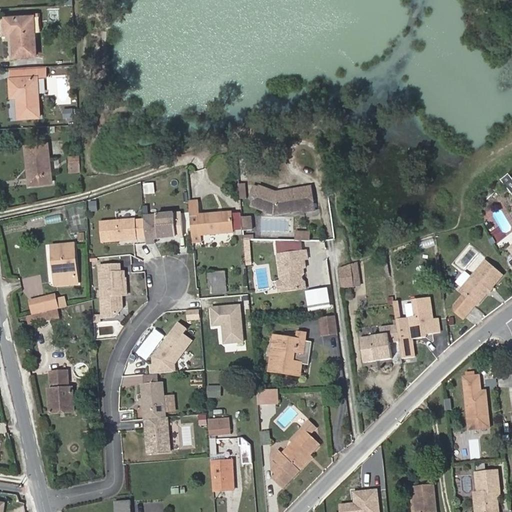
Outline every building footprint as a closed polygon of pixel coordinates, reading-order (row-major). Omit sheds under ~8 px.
[(14,57),(37,56),(35,16),(5,17),(6,32),(12,32),(14,57)] [(38,76),(38,77),(47,76),(46,67),(9,69),(10,78),(38,76)] [(40,117),(38,77),(38,76),(10,78),(11,97),(17,97),(19,118),(40,117)] [(66,117),(76,117),(76,108),(66,108),(66,117)] [(49,143),(25,146),(30,184),(54,181),(49,143)] [(70,156),(70,165),(81,165),(81,156),(70,156)] [(143,194),(154,194),(153,183),(142,183),(143,194)] [(244,184),(237,185),(239,200),(246,199),(244,184)] [(304,212),(315,210),(311,188),(277,193),(261,188),(253,208),(274,215),(303,210),(304,212)] [(96,212),(96,201),(87,201),(88,212),(96,212)] [(190,202),(193,235),(201,235),(233,232),(232,212),(199,215),(198,201),(190,202)] [(177,238),(175,215),(145,217),(147,245),(156,244),(155,240),(177,238)] [(242,218),(243,232),(252,231),(251,218),(242,218)] [(138,241),(136,220),(101,223),(102,244),(138,241)] [(85,232),(78,233),(79,242),(86,241),(85,232)] [(193,243),(202,242),(201,235),(193,235),(193,243)] [(55,277),(58,277),(59,286),(78,284),(75,244),(52,246),(55,277)] [(279,254),(282,281),(284,284),(285,292),(303,289),(302,275),(298,271),(298,269),(304,268),(307,268),(306,260),(308,259),(307,251),(279,254)] [(502,273),(485,259),(461,288),(465,292),(473,299),(475,301),(477,302),(487,290),(487,289),(488,287),(488,286),(493,284),(502,273)] [(342,287),(354,285),(351,262),(340,267),(342,287)] [(127,296),(126,280),(125,280),(124,273),(121,273),(120,266),(100,267),(103,318),(115,318),(123,309),(122,296),(127,296)] [(302,275),(303,289),(306,289),(304,268),(298,269),(298,271),(302,275)] [(213,289),(227,287),(225,272),(209,274),(210,289),(213,289)] [(12,291),(21,290),(19,279),(10,280),(12,291)] [(368,297),(386,297),(386,286),(368,286),(368,297)] [(475,301),(473,299),(465,292),(454,304),(455,309),(462,316),(475,301)] [(57,309),(59,309),(57,299),(56,295),(31,301),(34,315),(43,313),(57,309)] [(65,297),(57,299),(59,309),(67,307),(65,297)] [(409,316),(412,337),(423,336),(423,333),(427,332),(441,330),(439,316),(433,317),(431,300),(423,301),(423,297),(414,298),(417,315),(409,316)] [(395,319),(400,318),(397,302),(391,303),(395,319)] [(57,309),(43,313),(45,321),(59,317),(57,309)] [(186,310),(186,321),(199,321),(199,310),(186,310)] [(321,318),(324,336),(339,334),(336,316),(321,318)] [(392,357),(391,342),(400,340),(397,323),(381,326),(381,333),(361,336),(364,361),(392,357)] [(175,365),(192,341),(184,335),(188,330),(179,324),(153,359),(154,366),(151,366),(152,375),(175,373),(175,365)] [(295,364),(303,365),(309,365),(312,342),(305,341),(306,333),(298,332),(297,340),(273,337),(269,369),(293,372),(295,364)] [(129,359),(129,373),(148,373),(149,360),(129,359)] [(293,372),(269,369),(269,373),(302,377),(303,365),(295,364),(293,372)] [(481,393),(480,376),(464,378),(469,431),(487,429),(486,410),(488,410),(486,392),(481,393)] [(68,386),(65,386),(64,377),(49,378),(51,415),(75,413),(73,388),(68,389),(68,386)] [(165,418),(162,383),(141,385),(144,420),(145,420),(165,418)] [(206,386),(206,398),(221,398),(221,386),(206,386)] [(256,390),(256,405),(278,405),(278,390),(256,390)] [(198,425),(207,424),(205,414),(196,415),(198,425)] [(170,453),(167,418),(165,418),(145,420),(148,455),(170,453)] [(230,462),(223,462),(222,456),(217,456),(216,434),(230,434),(229,418),(209,420),(214,492),(235,491),(233,461),(230,462)] [(305,431),(310,435),(317,428),(310,421),(290,441),(292,444),(305,431)] [(320,445),(310,435),(305,431),(292,444),(282,454),(279,451),(272,458),(278,464),(272,471),(276,476),(273,479),(280,487),(291,476),(294,478),(303,468),(300,465),(311,455),(320,445)] [(261,446),(271,445),(269,432),(259,433),(261,446)] [(313,458),(311,455),(300,465),(303,468),(313,458)] [(499,511),(498,496),(497,492),(500,491),(498,471),(477,473),(479,493),(475,493),(476,511),(499,511)] [(283,490),(294,478),(291,476),(280,487),(283,490)] [(416,511),(437,511),(434,484),(414,486),(416,511)] [(115,511),(132,511),(132,501),(115,502),(115,511)]
